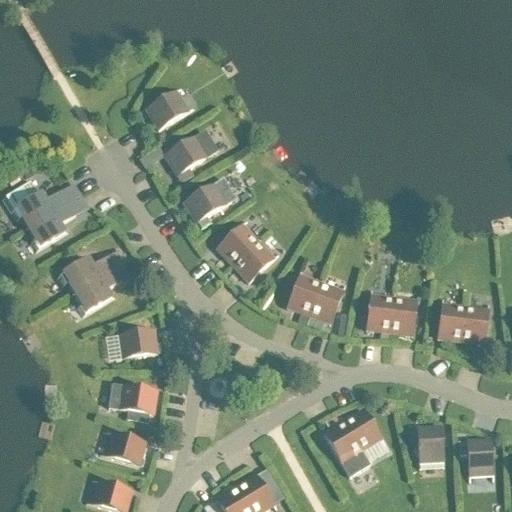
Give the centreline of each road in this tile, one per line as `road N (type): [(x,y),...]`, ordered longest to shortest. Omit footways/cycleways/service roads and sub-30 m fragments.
road 1 (residential): [(329,378),(511,396)]
road 2 (residential): [(206,465),(186,292)]
road 3 (residential): [(329,378),(240,336),(186,292)]
road 4 (residential): [(186,292),(107,160)]
road 5 (residential): [(206,465),(329,378)]
